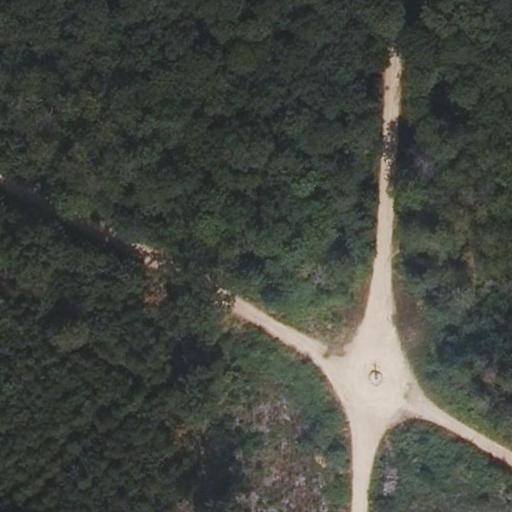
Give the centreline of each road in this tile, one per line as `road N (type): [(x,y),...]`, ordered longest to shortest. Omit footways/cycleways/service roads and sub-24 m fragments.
road 1 (track): [(375,378),(0,170)]
road 2 (track): [(375,378),(410,0)]
road 3 (track): [(511,465),(375,378)]
road 4 (track): [(369,511),(375,378)]
